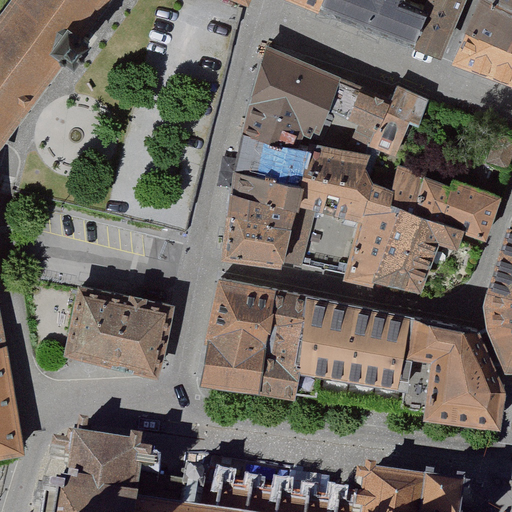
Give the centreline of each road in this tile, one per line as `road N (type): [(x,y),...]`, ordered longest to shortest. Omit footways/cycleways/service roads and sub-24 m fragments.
road 1 (residential): [(199,266),(468,315),(511,204)]
road 2 (residential): [(168,419),(511,457)]
road 3 (residential): [(511,113),(259,14)]
road 4 (residential): [(199,266),(259,14)]
road 5 (residential): [(13,511),(40,412),(168,419)]
road 6 (residential): [(168,419),(199,266)]
